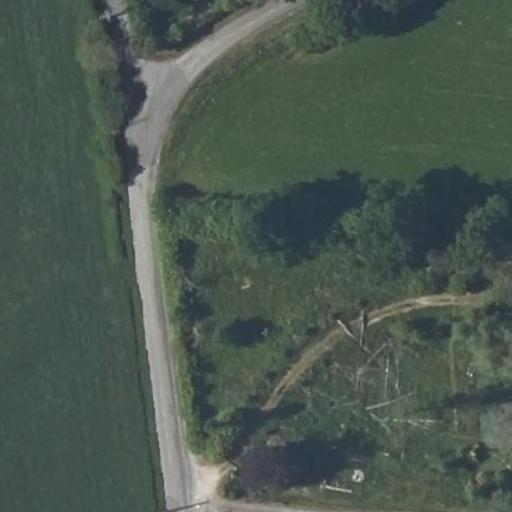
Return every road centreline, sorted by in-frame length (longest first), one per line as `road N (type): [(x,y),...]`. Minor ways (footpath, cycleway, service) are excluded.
road 1 (unclassified): [(176,511),(133,108)]
road 2 (unclassified): [(324,0),(133,108)]
